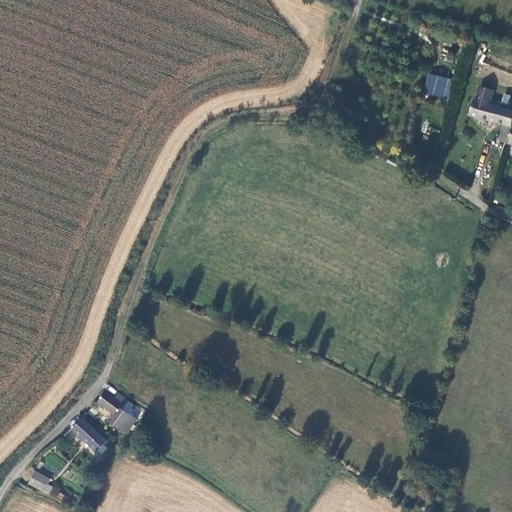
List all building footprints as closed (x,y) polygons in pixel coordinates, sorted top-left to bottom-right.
[(426,74),(424,95),(448,97),(450,77),(426,74)] [(489,97),(475,93),(471,107),(485,110),(489,97)] [(504,148),(511,118),(485,110),(471,107),(470,106),(465,121),(498,130),(494,146),(504,148)] [(112,402),(103,394),(93,406),(113,420),(110,426),(123,436),(133,423),(118,412),(125,404),(115,397),(112,402)] [(104,445),(79,423),(69,434),(94,455),(104,445)] [(50,493),(53,486),(48,484),(50,477),(33,471),(28,485),(50,493)]
